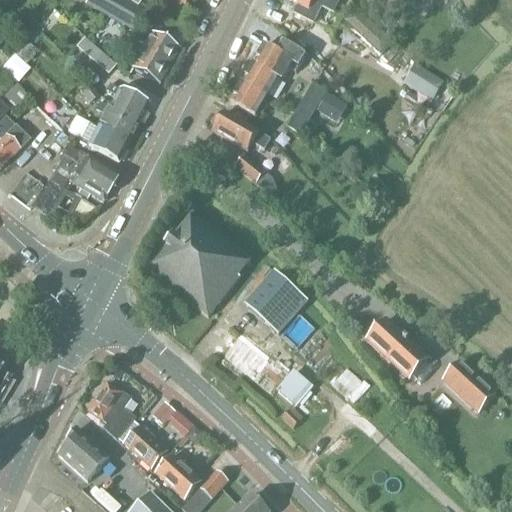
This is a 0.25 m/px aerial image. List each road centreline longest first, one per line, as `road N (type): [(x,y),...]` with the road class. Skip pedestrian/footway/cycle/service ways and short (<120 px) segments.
road 1 (tertiary): [(92,301),(234,0)]
road 2 (tertiary): [(317,511),(158,354),(92,301)]
road 3 (tertiary): [(0,507),(92,301)]
road 4 (tertiary): [(92,301),(0,223)]
